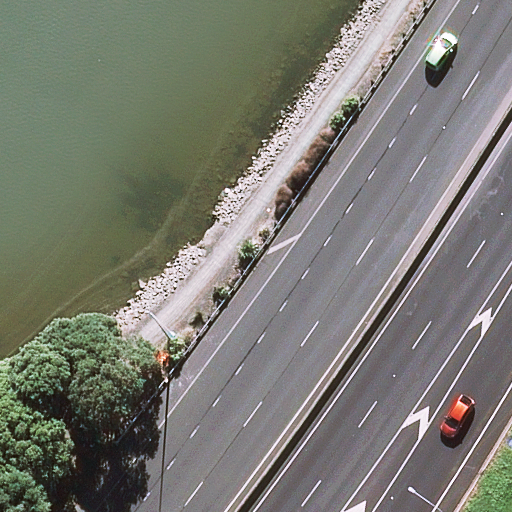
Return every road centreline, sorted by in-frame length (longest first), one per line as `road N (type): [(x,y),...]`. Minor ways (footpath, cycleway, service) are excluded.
road 1 (trunk): [(162,511),(393,207),(511,17)]
road 2 (trunk): [(511,198),(297,511)]
road 3 (trunk): [(511,331),(401,511)]
